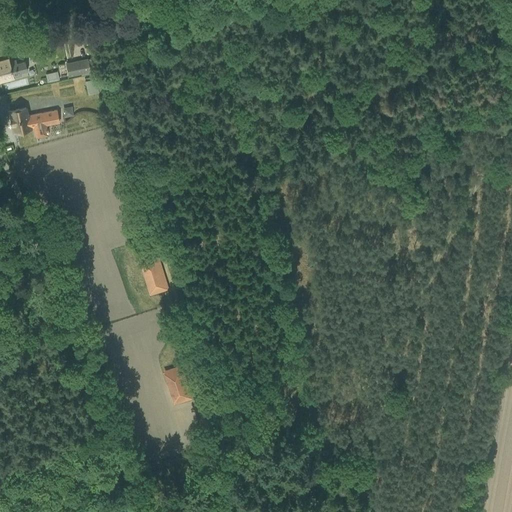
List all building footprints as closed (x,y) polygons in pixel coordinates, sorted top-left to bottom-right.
[(9,59),(0,61),(0,79),(8,77),(8,79),(14,78),(13,77),(21,75),(20,72),(27,70),(25,61),(17,64),(16,60),(9,62),(9,59)] [(72,62),(65,63),(68,76),(75,74),(72,62)] [(59,79),(57,71),(46,74),(48,82),(59,79)] [(88,93),(98,91),(95,78),(85,80),(88,93)] [(67,82),(69,95),(85,93),(83,79),(67,82)] [(64,116),(72,114),(71,106),(62,108),(64,116)] [(25,107),(19,109),(9,111),(14,132),(30,128),(59,122),(56,109),(27,115),(25,107)] [(158,254),(139,260),(150,294),(168,289),(158,254)] [(181,364),(163,370),(174,404),(192,398),(181,364)]
